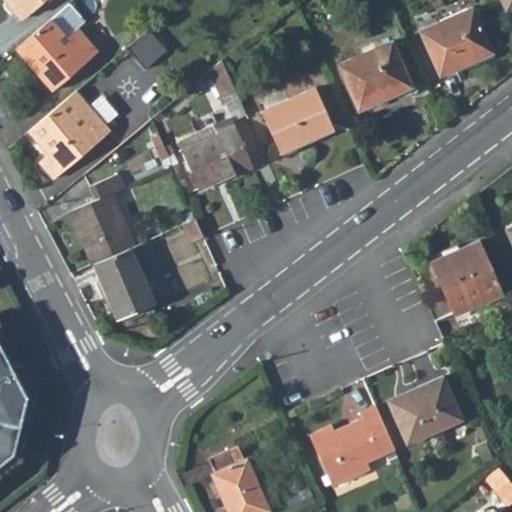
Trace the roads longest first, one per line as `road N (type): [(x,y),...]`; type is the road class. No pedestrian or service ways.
road 1 (residential): [(144,401),(511,107)]
road 2 (residential): [(0,190),(103,393)]
